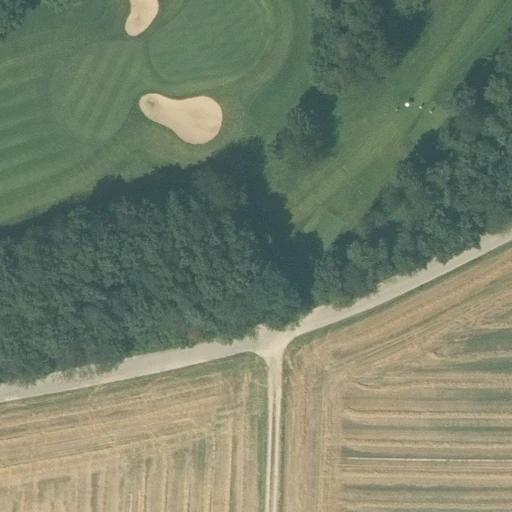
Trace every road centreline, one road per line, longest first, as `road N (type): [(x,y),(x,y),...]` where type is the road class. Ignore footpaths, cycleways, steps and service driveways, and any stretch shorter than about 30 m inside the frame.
road 1 (track): [(511,225),(277,338),(0,394)]
road 2 (track): [(277,338),(270,511)]
